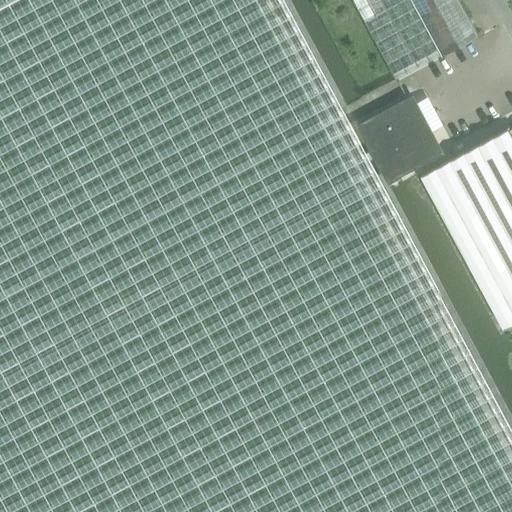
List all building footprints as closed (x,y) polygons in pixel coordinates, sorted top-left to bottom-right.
[(0,0),(0,511),(511,511),(511,434),(366,160),(362,153),(280,0),(0,0)] [(356,0),(397,76),(443,51),(415,0),(356,0)] [(415,0),(443,51),(476,32),(459,0),(415,0)] [(407,99),(359,126),(371,149),(362,153),(366,160),(375,156),(387,178),(397,173),(440,150),(439,147),(412,97),(407,99)] [(424,172),(422,174),(504,326),(505,324),(511,320),(511,131),(509,126),(424,172)]
